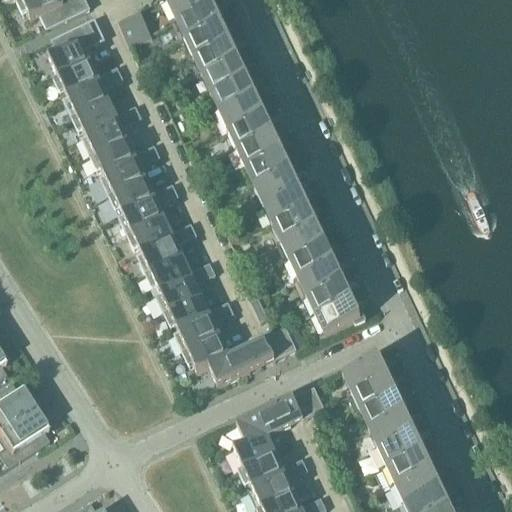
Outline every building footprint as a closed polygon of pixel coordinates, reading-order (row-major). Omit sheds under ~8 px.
[(59,0),(32,0),(17,7),(23,20),(27,18),(31,26),(40,22),(47,35),(90,15),(82,0),(67,0),(61,3),(59,0)] [(183,0),(167,8),(176,27),(212,10),(207,0),(183,0)] [(176,27),(185,46),(221,29),(212,10),(176,27)] [(141,20),(130,25),(141,47),(151,42),(141,20)] [(49,64),(58,84),(91,69),(85,55),(105,46),(95,25),(51,46),(58,59),(49,64)] [(141,47),(130,25),(119,31),(129,52),(141,47)] [(185,46),(193,64),(230,47),(221,29),(185,46)] [(193,64),(202,83),(238,66),(230,47),(193,64)] [(202,83),(211,101),(247,84),(238,66),(202,83)] [(64,96),(67,103),(68,104),(120,79),(117,73),(98,82),(91,69),(58,84),(54,85),(60,98),(64,96)] [(63,105),(73,125),(110,108),(103,94),(123,85),(120,79),(68,104),(67,103),(63,105)] [(211,101),(219,120),(256,102),(247,84),(211,101)] [(219,120),(228,138),(265,121),(256,102),(219,120)] [(83,135),(86,142),(86,143),(139,118),(136,112),(116,121),(110,108),(73,125),(78,137),(83,135)] [(82,144),(91,164),(128,147),(122,133),(142,124),(139,118),(86,143),(86,142),(82,144)] [(228,138),(237,157),(273,140),(265,121),(228,138)] [(237,157),(246,175),(282,158),(273,140),(237,157)] [(101,175),(104,181),(105,182),(157,157),(154,151),(135,160),(128,147),(91,164),(97,177),(101,175)] [(100,183),(110,203),(147,186),(140,172),(160,163),(157,157),(105,182),(104,181),(100,183)] [(246,175),(254,193),(291,176),(282,158),(246,175)] [(254,193),(263,212),(299,195),(291,176),(254,193)] [(119,214),(123,220),(123,221),(176,196),(173,190),(153,199),(147,186),(110,203),(115,216),(119,214)] [(263,212),(272,230),(308,213),(299,195),(263,212)] [(118,222),(128,242),(165,225),(159,211),(178,202),(176,196),(123,221),(123,220),(118,222)] [(272,230),(281,249),(317,232),(308,213),(272,230)] [(138,253),(141,259),(141,260),(194,235),(191,229),(172,238),(165,225),(128,242),(134,255),(138,253)] [(281,249),(289,267),(326,250),(317,232),(281,249)] [(137,261),(146,282),(184,264),(177,251),(197,241),(194,235),(141,260),(141,259),(137,261)] [(289,267),(298,286),(334,269),(326,250),(289,267)] [(156,292),(160,299),(160,300),(213,275),(210,268),(190,278),(184,264),(146,282),(152,294),(156,292)] [(298,286),(307,304),(343,287),(334,269),(298,286)] [(155,301),(165,321),(202,303),(196,290),(215,281),(213,275),(160,300),(160,299),(155,301)] [(307,304),(315,323),(352,306),(343,287),(307,304)] [(175,331),(178,338),(178,339),(231,313),(228,307),(208,317),(202,303),(165,321),(171,333),(175,331)] [(250,309),(260,329),(267,325),(258,305),(250,309)] [(352,306),(315,323),(324,342),(361,325),(352,306)] [(174,340),(183,360),(221,342),(214,329),(234,320),(231,313),(178,339),(178,338),(174,340)] [(286,334),(275,339),(286,360),(296,355),(286,334)] [(286,360),(275,339),(264,345),(274,366),(286,360)] [(197,378),(209,373),(209,372),(241,356),(241,355),(238,350),(227,356),(221,342),(183,360),(189,372),(193,370),(197,378)] [(209,373),(218,392),(250,377),(269,368),(274,366),(264,345),(259,347),(241,355),(241,356),(209,372),(209,373)] [(343,380),(352,399),(388,382),(379,363),(343,380)] [(352,399),(360,418),(397,401),(388,382),(352,399)] [(0,437),(34,415),(25,401),(21,404),(11,389),(0,396),(0,437)] [(314,393),(303,399),(313,420),(324,415),(314,393)] [(313,420),(303,399),(292,404),(302,425),(313,420)] [(360,418),(369,436),(405,419),(397,401),(360,418)] [(236,430),(245,450),(246,452),(279,436),(297,428),(302,425),(292,404),(287,406),(236,430)] [(34,415),(0,437),(0,463),(7,474),(49,447),(39,433),(44,430),(34,415)] [(369,436),(378,455),(414,438),(405,419),(369,436)] [(312,439),(321,459),(329,455),(320,435),(312,439)] [(234,455),(243,475),(243,476),(276,460),(270,447),(281,441),(279,436),(246,452),(245,450),(234,455)] [(378,455),(386,473),(423,456),(414,438),(378,455)] [(386,473),(395,492),(432,475),(423,456),(386,473)] [(249,488),(252,495),(253,496),(305,470),(302,464),(283,474),(276,460),(243,476),(243,475),(239,477),(245,490),(249,488)] [(248,497),(255,511),(267,511),(295,499),(288,486),(308,477),(305,470),(253,496),(252,495),(248,497)] [(395,492),(404,510),(440,493),(432,475),(395,492)] [(404,510),(404,511),(448,511),(449,511),(440,493),(404,510)] [(318,511),(324,510),(321,503),(302,511),(300,511),(295,499),(267,511),(318,511)]
